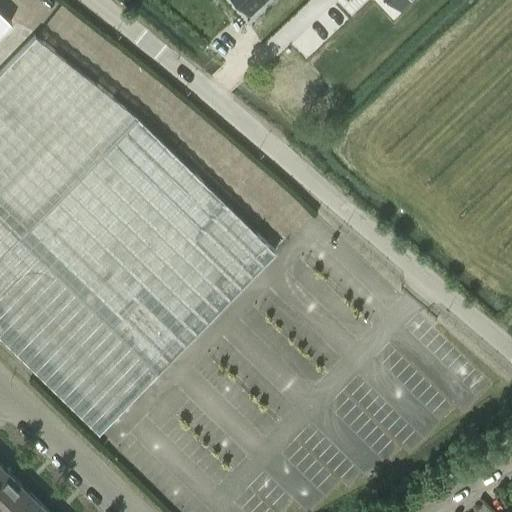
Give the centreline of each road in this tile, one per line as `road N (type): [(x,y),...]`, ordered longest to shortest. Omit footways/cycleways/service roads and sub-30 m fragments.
road 1 (residential): [(511,354),(93,0)]
road 2 (residential): [(0,388),(125,511)]
